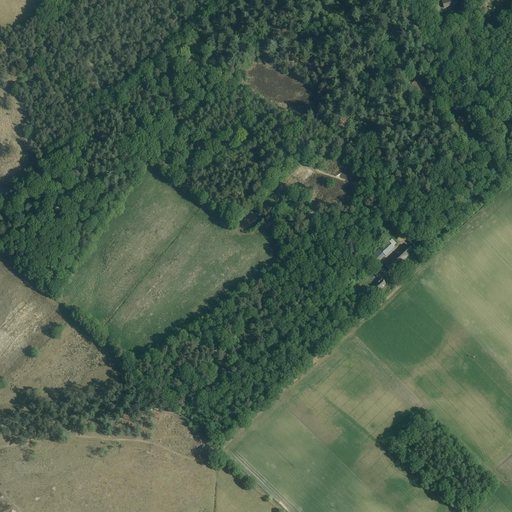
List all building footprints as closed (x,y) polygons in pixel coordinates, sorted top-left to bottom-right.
[(460,0),(446,0),(442,1),(444,9),(459,4),(458,4),(461,3),(460,0)] [(412,84),(423,95),(427,91),(416,81),(412,84)] [(462,118),(457,122),(462,128),(467,123),(462,118)] [(377,248),(372,252),(374,254),(372,255),(377,261),(384,255),(393,246),(389,242),(388,241),(379,250),(377,248)] [(391,272),(413,251),(407,244),(385,266),(391,272)] [(373,267),(377,263),(373,258),(369,262),(373,267)] [(380,291),(386,285),(384,282),(385,281),(381,276),(378,278),(380,281),(375,285),(380,291)]
